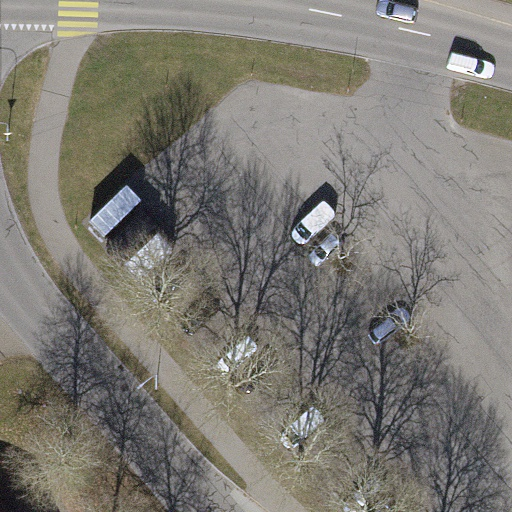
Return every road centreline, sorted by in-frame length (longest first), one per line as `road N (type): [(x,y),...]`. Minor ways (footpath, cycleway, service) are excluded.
road 1 (tertiary): [(207,511),(0,259)]
road 2 (tertiary): [(238,0),(427,36),(511,63)]
